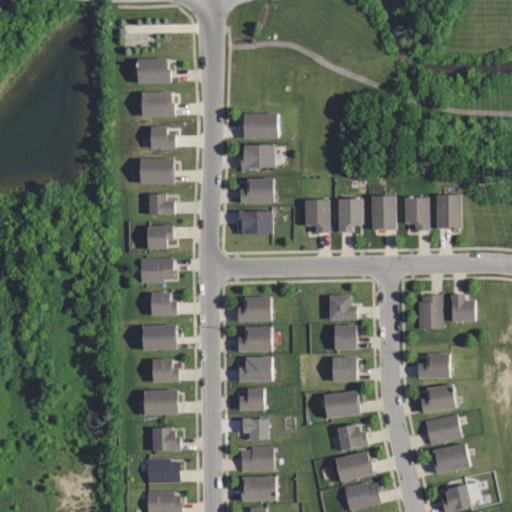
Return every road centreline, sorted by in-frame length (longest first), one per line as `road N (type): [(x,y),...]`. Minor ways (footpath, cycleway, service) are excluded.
road 1 (residential): [(210,0),(212,511)]
road 2 (residential): [(511,264),(210,270)]
road 3 (residential): [(416,511),(391,388),(388,264)]
